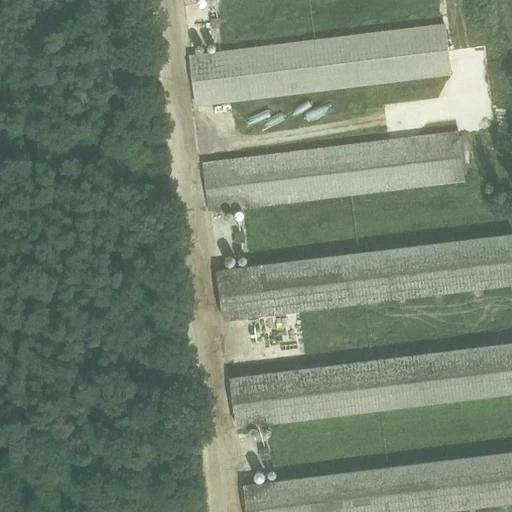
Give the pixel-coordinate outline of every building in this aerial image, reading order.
[(228,56),(193,60),(199,109),(234,104),(459,76),(453,28),(228,56)] [(464,133),(205,165),(212,217),(251,212),(471,185),(464,133)] [(511,237),(258,268),(221,273),(227,325),(264,320),(511,289),(511,237)] [(511,345),(271,375),(233,380),(239,431),(277,426),(511,397),(511,345)] [(511,455),(284,483),(246,488),(249,511),(463,511),(511,506),(511,455)]
